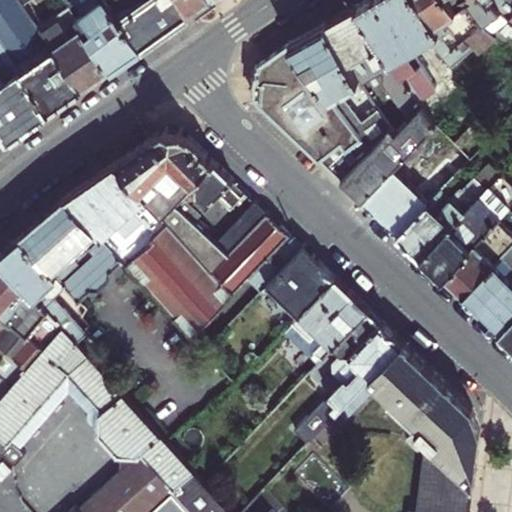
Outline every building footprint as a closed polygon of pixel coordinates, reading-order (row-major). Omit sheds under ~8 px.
[(30,14),(20,0),(0,0),(0,38),(50,109),(85,85),(56,46),(40,56),(37,52),(33,56),(29,52),(50,37),(48,35),(47,36),(37,23),(30,14)] [(76,12),(114,64),(142,44),(110,0),(67,0),(69,2),(76,12)] [(190,10),(185,0),(110,0),(142,44),(190,10)] [(185,0),(190,10),(204,0),(185,0)] [(378,0),(361,0),(354,4),(413,91),(417,98),(431,89),(405,50),(410,47),(378,0)] [(393,0),(378,0),(410,47),(421,40),(393,0)] [(393,0),(421,40),(425,38),(428,42),(433,39),(452,65),(472,47),(476,51),(494,35),(491,32),(480,23),(464,37),(469,43),(463,48),(458,42),(453,47),(441,33),(419,0),(393,0)] [(447,0),(419,0),(441,33),(445,31),(439,21),(454,10),(447,0)] [(487,0),(447,0),(454,10),(465,2),(480,23),(496,9),(487,0)] [(511,0),(487,0),(496,9),(511,22),(511,0)] [(69,2),(37,23),(47,36),(48,35),(50,37),(56,46),(85,85),(114,64),(76,12),(69,2)] [(345,54),(359,77),(362,81),(379,108),(390,125),(394,131),(407,118),(421,103),(417,98),(413,91),(354,4),(326,21),(324,22),(345,54)] [(290,41),(288,42),(342,111),(370,148),(390,125),(379,108),(361,122),(337,91),(359,77),(345,54),(324,22),(290,41)] [(494,35),(511,52),(511,35),(508,32),(505,35),(496,27),(491,32),(494,35)] [(0,38),(0,122),(11,137),(50,109),(0,38)] [(342,111),(288,42),(259,62),(259,64),(254,63),(252,96),(258,96),(257,98),(295,136),(319,157),(329,166),(341,178),(370,148),(342,111)] [(392,166),(433,122),(421,103),(407,118),(394,131),(390,125),(370,148),(341,178),(362,198),(372,187),(392,166)] [(466,127),(482,141),(493,128),(478,114),(466,127)] [(113,161),(145,196),(160,213),(167,220),(210,268),(247,230),(265,212),(253,200),(211,243),(189,220),(204,205),(205,206),(216,195),(228,207),(243,191),(179,130),(163,126),(113,161)] [(119,220),(132,208),(145,196),(113,161),(65,196),(93,227),(100,235),(121,258),(125,263),(153,238),(151,235),(148,232),(138,240),(119,220)] [(362,198),(397,232),(427,200),(442,183),(452,172),(444,164),(419,191),(392,166),(372,187),(362,198)] [(484,165),(474,175),(481,181),(490,171),(484,165)] [(429,202),(427,200),(397,232),(421,255),(471,200),(477,193),(485,186),(486,185),(495,175),(490,171),(481,181),(474,175),(461,188),(459,186),(442,204),(437,199),(429,202)] [(471,200),(421,255),(442,275),(499,214),(506,206),(485,186),(477,193),(471,200)] [(71,246),(93,227),(65,196),(20,233),(61,279),(65,283),(64,284),(77,298),(88,288),(96,289),(110,276),(110,268),(121,258),(100,235),(79,254),(71,246)] [(489,246),(511,221),(511,209),(507,205),(499,214),(442,275),(462,294),(493,261),(482,250),(489,246)] [(148,232),(151,235),(167,220),(160,213),(147,225),(132,208),(119,220),(138,240),(148,232)] [(125,263),(189,333),(245,276),(256,265),(269,252),(287,233),(265,212),(247,230),(210,268),(167,220),(151,235),(153,238),(125,263)] [(0,249),(0,258),(60,324),(74,340),(85,332),(51,294),(61,285),(61,279),(20,233),(0,249)] [(287,233),(269,252),(256,265),(245,276),(259,289),(265,282),(301,246),(287,233)] [(511,241),(493,261),(462,294),(498,328),(511,314),(511,279),(509,277),(511,272),(511,241)] [(301,246),(265,282),(297,313),(333,276),(301,246)] [(60,324),(0,258),(0,310),(41,346),(60,324)] [(366,308),(333,276),(297,313),(290,320),(308,338),(315,331),(324,339),(317,347),(314,351),(320,357),(333,344),(366,308)] [(401,341),(366,308),(333,344),(341,351),(330,363),(331,373),(339,382),(322,399),(334,412),(401,341)] [(0,310),(0,343),(25,365),(41,346),(0,310)] [(511,314),(498,328),(511,341),(511,314)] [(96,412),(96,430),(96,432),(115,453),(132,454),(74,507),(72,505),(65,511),(145,511),(171,488),(182,500),(203,482),(74,340),(60,324),(41,346),(25,365),(8,384),(5,388),(0,393),(0,455),(12,465),(22,452),(16,447),(8,440),(66,373),(99,409),(96,412)] [(315,331),(308,338),(317,347),(324,339),(315,331)] [(470,407),(401,341),(334,412),(311,436),(318,445),(377,384),(418,424),(403,440),(414,450),(423,441),(414,510),(407,509),(406,511),(467,511),(478,432),(470,407)] [(0,343),(0,376),(2,378),(8,384),(25,365),(0,343)] [(8,440),(16,447),(66,390),(85,411),(86,419),(96,430),(96,412),(99,409),(66,373),(8,440)] [(8,384),(2,378),(0,380),(0,384),(5,388),(8,384)] [(192,511),(230,511),(203,482),(182,500),(192,511)]
